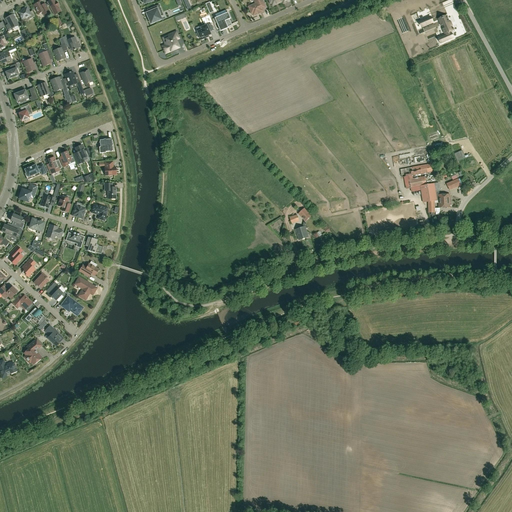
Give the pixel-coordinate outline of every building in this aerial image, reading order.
[(59,6),(57,3),(56,2),(54,0),(51,0),(47,2),(54,15),(61,11),(60,11),(58,7),(59,6)] [(254,0),(256,3),(256,4),(249,7),(252,14),(253,13),(254,16),(263,12),(262,9),(266,8),(262,0),(254,0)] [(44,15),(49,12),(45,4),(42,5),(40,2),(33,5),(38,14),(42,12),(44,15)] [(210,2),(206,4),(210,14),(214,12),(210,2)] [(159,14),(162,12),(159,5),(148,10),(149,13),(148,13),(152,23),(161,19),(159,14)] [(29,19),(35,16),(32,11),(29,12),(27,7),(22,10),(22,11),(19,13),(22,19),(28,16),(29,19)] [(227,13),(217,18),(216,17),(215,18),(221,31),(229,28),(228,27),(232,25),(230,19),(231,18),(228,13),(227,13)] [(14,14),(5,18),(8,23),(8,24),(5,26),(8,32),(12,30),(11,29),(18,25),(13,15),(15,14),(14,14)] [(446,35),(440,37),(442,43),(453,38),(451,33),(450,33),(449,31),(454,29),(451,23),(450,24),(449,22),(450,22),(449,22),(449,21),(449,20),(448,20),(449,19),(448,19),(447,18),(448,18),(448,17),(447,18),(447,16),(439,20),(441,26),(444,25),(445,28),(443,29),(445,33),(446,35)] [(198,33),(196,34),(198,38),(200,37),(201,40),(207,37),(206,36),(209,35),(211,34),(210,32),(213,30),(211,24),(202,27),(201,28),(202,30),(198,32),(198,33)] [(166,46),(163,47),(166,53),(171,51),(172,51),(177,49),(179,48),(180,48),(176,40),(180,38),(177,32),(169,35),(170,38),(166,39),(169,44),(167,45),(166,45),(165,45),(166,46)] [(62,38),(65,44),(68,42),(71,51),(74,49),(74,50),(75,50),(75,49),(82,46),(81,46),(79,47),(75,37),(67,40),(66,36),(62,38)] [(67,50),(65,44),(59,46),(60,48),(53,51),(54,51),(58,61),(57,61),(65,58),(63,53),(64,52),(67,50)] [(46,52),(39,55),(43,66),(41,67),(51,64),(48,56),(51,55),(49,49),(46,50),(46,52)] [(7,51),(3,53),(0,54),(0,55),(1,57),(0,57),(0,60),(1,64),(11,59),(9,54),(8,54),(7,51)] [(31,59),(23,62),(24,62),(28,72),(27,72),(28,73),(35,70),(35,69),(31,59)] [(8,79),(19,75),(16,68),(18,68),(16,64),(11,66),(12,70),(6,72),(8,79)] [(81,73),(85,84),(85,85),(86,84),(87,87),(90,86),(89,83),(92,82),(92,81),(92,82),(92,81),(92,80),(91,78),(90,78),(88,71),(88,70),(81,73)] [(84,91),(79,79),(76,80),(73,72),(70,73),(70,72),(69,73),(63,76),(65,75),(69,86),(76,83),(80,93),(84,91)] [(65,84),(63,80),(60,82),(58,77),(51,80),(55,92),(62,89),(63,91),(65,95),(69,94),(67,90),(65,84)] [(54,96),(52,93),(49,94),(45,83),(45,82),(36,86),(37,86),(41,97),(46,95),(46,96),(48,95),(47,95),(49,94),(50,98),(54,96)] [(25,99),(27,98),(28,97),(25,90),(14,94),(17,102),(20,100),(21,103),(25,101),(25,99)] [(22,112),(19,114),(22,121),(29,118),(28,115),(32,114),(28,106),(20,109),(22,112)] [(112,151),(112,144),(111,139),(100,140),(100,147),(99,147),(100,153),(106,153),(106,152),(112,151)] [(73,154),(75,157),(78,164),(84,162),(83,158),(86,157),(82,145),(75,148),(77,152),(73,154)] [(61,154),(62,156),(59,157),(63,167),(68,165),(69,166),(76,164),(72,155),(69,156),(67,152),(61,154)] [(54,157),(48,160),(50,165),(47,166),(47,165),(51,174),(60,171),(59,169),(62,168),(59,159),(56,161),(54,157)] [(115,167),(112,167),(112,166),(113,166),(113,161),(105,162),(105,167),(105,176),(116,175),(116,173),(117,172),(116,171),(116,170),(115,167)] [(25,169),(24,170),(25,170),(26,173),(25,173),(28,180),(33,178),(32,175),(39,172),(38,172),(40,171),(42,175),(46,173),(43,164),(38,166),(39,167),(37,168),(36,165),(35,165),(25,169)] [(411,191),(420,190),(421,195),(423,202),(428,202),(429,212),(431,212),(434,212),(435,212),(434,201),(439,200),(439,199),(439,194),(438,192),(436,192),(435,183),(423,185),(422,177),(409,179),(409,176),(421,174),(433,172),(431,164),(400,169),(402,177),(405,177),(406,183),(409,182),(410,188),(411,191)] [(85,183),(85,182),(86,183),(94,183),(93,173),(83,178),(85,183)] [(449,190),(462,185),(458,178),(446,184),(449,190)] [(108,199),(116,199),(116,194),(116,193),(115,193),(115,192),(116,192),(116,187),(112,187),(112,183),(105,183),(105,191),(108,191),(108,199)] [(31,195),(34,196),(37,187),(30,185),(28,191),(22,189),(20,194),(19,194),(18,197),(19,198),(19,199),(28,202),(31,195)] [(450,207),(450,204),(450,194),(439,194),(439,200),(439,207),(450,207)] [(53,206),(53,205),(55,198),(48,196),(47,196),(47,197),(43,196),(40,206),(48,208),(49,205),(53,206)] [(58,206),(63,207),(64,207),(64,208),(63,211),(68,213),(71,205),(67,203),(69,198),(68,198),(68,197),(66,196),(65,196),(65,197),(61,196),(58,206)] [(102,220),(105,218),(108,208),(93,204),(91,213),(92,213),(95,213),(95,214),(97,214),(97,213),(99,214),(98,219),(102,220)] [(86,208),(85,208),(75,205),(72,216),(76,217),(76,216),(78,217),(82,219),(86,208)] [(304,220),(303,227),(296,229),(299,240),(309,237),(306,228),(309,227),(305,223),(305,221),(306,221),(312,216),(304,208),(298,213),(304,220)] [(19,228),(22,229),(24,224),(21,222),(23,218),(19,217),(18,215),(16,214),(15,215),(13,214),(12,216),(11,217),(10,218),(11,219),(10,220),(18,223),(16,226),(12,225),(13,225),(19,228)] [(292,223),(294,223),(299,221),(297,215),(290,217),(292,223)] [(43,223),(32,219),(30,228),(38,230),(37,233),(40,234),(43,223)] [(19,228),(13,225),(12,228),(4,225),(1,232),(15,238),(19,228)] [(59,231),(57,230),(58,227),(50,225),(46,237),(54,240),(55,236),(61,238),(63,231),(59,230),(59,231)] [(77,246),(81,247),(84,237),(80,236),(81,235),(72,232),(71,234),(68,233),(66,240),(78,244),(77,246)] [(6,247),(9,242),(0,235),(0,244),(1,245),(3,244),(6,247)] [(84,241),(83,245),(84,246),(89,247),(88,250),(95,253),(102,255),(102,254),(101,254),(102,251),(103,247),(104,248),(96,245),(98,240),(92,238),(91,238),(87,237),(88,238),(86,242),(84,241)] [(34,240),(32,246),(39,250),(41,242),(34,240)] [(10,254),(12,257),(9,260),(15,265),(22,257),(19,254),(22,251),(17,246),(10,254)] [(22,268),(24,270),(22,272),(28,277),(35,270),(32,267),(36,264),(31,259),(22,268)] [(91,262),(89,264),(87,268),(83,265),(79,271),(89,277),(91,274),(95,276),(98,270),(95,268),(97,265),(91,262)] [(36,278),(37,279),(33,283),(38,287),(39,286),(41,288),(48,281),(46,278),(47,277),(41,272),(36,278)] [(79,277),(75,284),(80,287),(81,285),(84,287),(79,296),(85,300),(90,293),(93,295),(95,291),(91,288),(93,286),(79,277)] [(47,295),(50,298),(51,297),(56,301),(63,293),(59,289),(60,287),(55,282),(50,287),(52,290),(47,295)] [(4,285),(0,288),(0,293),(5,298),(7,296),(8,296),(11,299),(17,292),(12,287),(9,290),(4,285)] [(12,304),(17,309),(20,306),(25,310),(32,303),(24,295),(23,297),(20,295),(12,304)] [(69,313),(71,311),(75,314),(77,312),(77,313),(79,313),(82,309),(82,307),(68,296),(61,306),(69,313)] [(25,319),(28,322),(33,316),(35,318),(36,319),(39,321),(38,321),(39,322),(43,317),(44,317),(35,308),(25,319)] [(50,326),(45,331),(48,334),(49,333),(51,335),(49,337),(47,339),(49,341),(50,340),(55,346),(53,348),(58,343),(58,344),(61,341),(63,338),(58,334),(59,333),(55,330),(54,330),(50,326)] [(28,350),(24,353),(26,356),(24,358),(28,363),(31,361),(33,364),(41,358),(36,350),(42,345),(37,339),(27,347),(28,350)] [(2,378),(7,376),(6,375),(11,373),(10,372),(16,370),(13,363),(7,366),(7,365),(5,365),(3,360),(0,361),(0,370),(1,374),(2,378)]
